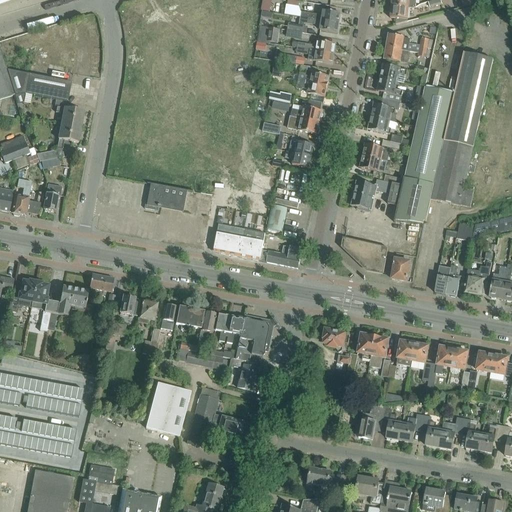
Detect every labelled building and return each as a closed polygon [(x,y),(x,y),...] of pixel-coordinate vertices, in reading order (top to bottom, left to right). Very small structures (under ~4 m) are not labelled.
[(415,9),(416,0),(391,0),(391,7),(408,9),(415,9)] [(479,2),(478,0),(454,0),(458,9),(479,2)] [(300,17),(339,24),(341,15),(323,12),(322,16),(301,12),(299,7),(286,5),(285,15),(300,17)] [(407,20),(408,9),(391,7),(390,19),(396,19),(395,26),(407,22),(407,20)] [(300,17),(298,25),(304,26),(304,24),(320,26),(320,31),(337,34),(339,24),(300,17)] [(302,33),(304,26),(288,24),(287,31),(302,33)] [(278,38),(279,30),(268,28),(267,41),(279,43),(280,39),(278,38)] [(302,33),(287,31),(286,38),(301,40),(302,33)] [(404,39),(404,38),(388,36),(386,48),(408,52),(410,40),(404,39)] [(421,39),(419,48),(431,50),(433,41),(429,40),(421,39)] [(297,48),(297,49),(333,56),(335,45),(317,42),(317,47),(305,45),(292,42),(292,47),(297,48)] [(14,96),(4,61),(1,51),(0,48),(0,100),(14,96)] [(386,48),(384,61),(408,65),(410,52),(408,52),(386,48)] [(419,48),(418,57),(426,58),(429,58),(431,59),(433,51),(431,50),(419,48)] [(333,56),(297,49),(296,53),(309,55),(308,61),(332,65),(333,56)] [(33,51),(4,61),(14,96),(20,116),(25,95),(29,76),(33,51)] [(297,57),(275,54),(274,61),(296,64),(297,57)] [(380,78),(380,79),(397,83),(397,82),(403,83),(405,76),(408,77),(409,72),(383,66),(381,73),(380,73),(380,76),(380,78)] [(417,67),(415,74),(427,76),(428,70),(417,67)] [(311,74),(311,79),(304,77),(305,76),(299,75),(298,82),(327,88),(329,78),(311,74)] [(71,84),(29,76),(25,95),(56,101),(55,107),(57,107),(56,113),(63,114),(61,124),(81,128),(84,112),(67,109),(67,103),(71,84)] [(395,90),(397,83),(380,79),(380,81),(378,82),(378,85),(379,86),(377,92),(388,94),(386,101),(400,104),(401,97),(403,98),(405,92),(402,92),(395,90)] [(324,99),(327,88),(298,82),(296,89),(302,91),(303,89),(308,90),(307,95),(318,97),(316,104),(321,105),(322,105),(323,99),(324,99)] [(431,201),(453,95),(423,89),(411,141),(410,147),(403,180),(402,187),(398,205),(395,220),(422,225),(423,222),(426,223),(431,201)] [(270,93),(269,101),(290,105),(292,96),(281,93),(280,95),(270,93)] [(302,112),(292,110),(290,118),(319,124),(320,118),(321,118),(322,115),(321,114),(321,113),(319,112),(321,105),(316,104),(308,102),(307,109),(303,109),(302,112)] [(372,117),(372,118),(389,122),(390,114),(394,115),(395,110),(374,106),(373,112),(372,112),(371,116),(372,117)] [(267,113),(265,120),(277,123),(279,115),(267,113)] [(289,124),(288,130),(298,132),(316,136),(317,133),(318,132),(319,130),(318,129),(319,124),(290,118),(289,124)] [(395,123),(389,122),(372,118),(371,119),(370,120),(369,123),(370,125),(369,131),(390,135),(391,130),(393,130),(395,123)] [(78,144),(81,128),(61,124),(57,150),(41,153),(43,161),(64,157),(63,150),(64,141),(78,144)] [(262,131),(279,135),(281,127),(264,124),(262,131)] [(30,154),(28,150),(23,135),(0,144),(2,149),(3,152),(0,153),(4,164),(26,156),(30,154)] [(391,135),(390,142),(401,145),(410,147),(411,141),(402,139),(402,137),(391,135)] [(291,141),(288,152),(288,153),(311,158),(314,146),(291,141)] [(401,145),(390,142),(382,141),(381,147),(390,148),(399,151),(401,145)] [(389,150),(375,147),(365,145),(364,151),(363,151),(362,155),(363,156),(363,157),(382,161),(383,154),(388,156),(389,150)] [(30,154),(26,156),(29,165),(40,162),(35,148),(28,150),(30,154)] [(288,153),(288,152),(286,152),(285,160),(292,161),(291,165),(309,169),(311,158),(288,153)] [(380,167),(382,161),(363,157),(362,158),(361,159),(361,162),(361,163),(360,169),(384,174),(386,168),(380,167)] [(285,163),(273,160),(272,167),(283,169),(285,163)] [(148,198),(188,203),(192,178),(152,172),(148,198)] [(211,207),(228,209),(232,176),(215,174),(211,207)] [(402,187),(403,180),(385,176),(383,182),(392,185),(402,187)] [(15,196),(11,214),(14,214),(14,216),(13,216),(18,217),(19,215),(25,217),(26,214),(40,216),(42,204),(28,202),(32,183),(18,180),(17,188),(23,189),(22,197),(15,196)] [(390,194),(392,185),(383,182),(377,181),(376,187),(357,183),(356,188),(355,189),(354,193),(355,194),(355,195),(380,200),(382,192),(390,194)] [(398,205),(402,187),(392,185),(390,194),(388,203),(398,205)] [(55,213),(58,197),(60,198),(62,189),(47,186),(45,193),(42,210),(43,210),(43,211),(45,212),(45,213),(49,214),(49,212),(55,213)] [(0,211),(9,213),(13,192),(0,189),(0,211)] [(379,206),(380,200),(355,195),(354,196),(353,197),(352,200),(353,202),(352,207),(357,208),(357,211),(370,213),(371,211),(372,207),(375,208),(379,206)] [(287,206),(272,203),(266,230),(281,233),(287,206)] [(511,217),(475,226),(472,240),(511,231),(511,230),(511,217)] [(472,240),(475,226),(459,225),(456,239),(472,242),(472,240)] [(219,226),(214,252),(219,253),(218,254),(228,256),(232,237),(234,229),(219,226)] [(232,237),(228,256),(238,258),(242,239),(243,231),(234,229),(232,237)] [(242,239),(238,258),(250,260),(256,232),(245,230),(245,231),(243,231),(242,239)] [(256,232),(250,260),(260,262),(262,251),(263,243),(265,234),(256,232)] [(345,240),(343,248),(367,271),(383,274),(388,250),(345,240)] [(290,248),(290,249),(285,248),(284,255),(269,252),(262,251),(260,262),(298,270),(302,250),(290,248)] [(395,260),(391,280),(406,283),(410,263),(395,260)] [(469,270),(465,294),(466,294),(466,295),(467,296),(470,297),(471,296),(471,295),(481,297),(482,295),(485,296),(487,285),(484,285),(484,281),(488,282),(492,263),(487,262),(486,268),(480,267),(479,272),(469,270)] [(511,271),(511,266),(508,265),(507,269),(501,300),(506,301),(507,303),(510,303),(511,302),(511,277),(511,271)] [(451,270),(446,295),(451,296),(451,297),(455,298),(456,297),(457,297),(460,278),(456,277),(458,267),(451,266),(451,270)] [(507,269),(500,267),(499,276),(494,275),(489,298),(490,298),(491,300),(495,301),(496,299),(501,300),(507,269)] [(439,273),(435,293),(436,293),(436,295),(441,296),(441,294),(446,295),(451,270),(440,268),(439,273)] [(111,294),(113,281),(114,280),(92,275),(89,289),(111,294)] [(0,297),(2,290),(12,292),(14,280),(0,277),(0,297)] [(32,307),(36,283),(31,282),(29,283),(23,282),(21,295),(19,295),(18,300),(12,299),(10,309),(16,311),(17,306),(21,307),(31,308),(32,307)] [(48,331),(53,303),(47,302),(47,300),(46,300),(48,287),(42,286),(41,284),(36,283),(32,307),(31,308),(44,311),(43,314),(42,314),(39,331),(47,333),(48,331)] [(60,305),(53,303),(48,331),(54,332),(56,317),(57,318),(57,316),(64,317),(68,317),(70,306),(73,307),(72,310),(77,311),(75,319),(90,321),(93,306),(85,305),(88,293),(63,288),(60,305)] [(115,296),(109,295),(106,307),(113,308),(115,296)] [(136,301),(135,301),(135,300),(134,300),(133,299),(130,298),(129,299),(122,298),(119,314),(132,317),(137,318),(140,302),(139,301),(137,301),(136,301)] [(139,319),(138,318),(137,323),(147,325),(147,321),(155,322),(158,305),(150,303),(147,301),(144,302),(142,302),(139,319)] [(170,307),(164,306),(161,321),(160,329),(159,331),(160,331),(155,357),(160,357),(164,336),(166,330),(167,322),(173,323),(176,308),(174,308),(175,307),(170,306),(170,307)] [(187,332),(191,311),(184,310),(185,309),(180,308),(180,309),(178,309),(175,325),(181,326),(180,331),(187,332)] [(201,330),(204,314),(202,313),(202,312),(196,311),(196,312),(191,311),(187,332),(194,333),(195,329),(200,329),(201,330)] [(207,314),(204,314),(201,330),(200,329),(197,344),(204,345),(206,332),(212,334),(212,332),(215,316),(214,316),(214,314),(208,313),(207,314)] [(217,316),(214,331),(220,332),(218,342),(224,343),(225,337),(227,337),(228,333),(229,334),(230,327),(228,326),(230,319),(225,318),(224,316),(221,315),(219,317),(217,316)] [(227,337),(226,343),(232,344),(234,335),(239,336),(240,336),(243,321),(242,319),(238,318),(237,320),(230,319),(228,326),(230,327),(229,334),(228,333),(227,337)] [(266,325),(244,321),(243,321),(240,336),(239,336),(239,340),(238,339),(236,352),(235,360),(241,361),(261,365),(268,329),(266,325)] [(110,323),(108,335),(104,353),(112,354),(115,341),(119,341),(120,337),(124,338),(126,326),(110,323)] [(328,347),(335,349),(338,353),(342,351),(344,351),(347,349),(348,345),(349,337),(345,336),(345,335),(332,332),(330,328),(325,327),(321,329),(324,333),(325,333),(324,340),(325,340),(324,344),(328,345),(328,347)] [(160,331),(159,331),(153,330),(150,342),(143,341),(141,354),(155,357),(160,331)] [(371,361),(375,336),(370,335),(367,337),(361,336),(358,355),(363,356),(362,359),(370,361),(371,361)] [(380,337),(375,336),(371,361),(370,361),(369,367),(380,369),(382,360),(385,360),(389,341),(383,340),(380,337)] [(186,363),(187,351),(184,350),(185,344),(180,343),(177,361),(185,362),(185,363),(186,363)] [(412,363),(414,346),(412,343),(409,343),(407,344),(401,343),(398,360),(397,365),(411,368),(412,363)] [(189,345),(185,344),(184,350),(187,351),(188,351),(196,352),(197,347),(189,345)] [(415,346),(414,346),(412,363),(425,365),(428,348),(422,347),(420,345),(417,344),(415,346)] [(451,369),(454,351),(441,349),(438,366),(451,369)] [(220,371),(223,359),(188,351),(187,351),(186,363),(185,363),(220,371)] [(235,360),(236,352),(231,351),(231,353),(223,351),(222,353),(222,357),(230,359),(235,360)] [(468,354),(454,351),(451,369),(451,371),(451,373),(453,375),(457,375),(459,374),(460,372),(460,370),(465,371),(468,354)] [(357,356),(351,355),(350,354),(349,358),(348,365),(347,371),(354,372),(357,356)] [(480,355),(477,371),(491,374),(494,357),(493,357),(491,355),(488,354),(486,356),(480,355)] [(348,365),(349,358),(338,356),(337,363),(348,365)] [(494,357),(491,374),(504,376),(507,360),(502,359),(500,356),(497,356),(495,357),(494,357)] [(230,359),(229,367),(237,368),(237,366),(240,367),(241,361),(235,360),(230,359)] [(388,378),(390,366),(391,362),(384,361),(381,377),(388,378)] [(257,370),(243,366),(237,388),(250,392),(253,380),(254,380),(257,370)] [(396,367),(390,366),(388,378),(394,379),(396,367)] [(435,381),(437,368),(431,367),(430,370),(428,379),(435,381)] [(428,379),(430,370),(424,369),(422,381),(428,382),(428,379)] [(470,374),(468,385),(475,387),(477,374),(470,372),(470,374)] [(470,374),(469,374),(464,373),(461,386),(467,387),(468,385),(470,374)] [(0,375),(0,403),(19,407),(20,404),(26,405),(25,408),(78,418),(83,391),(0,375)] [(178,437),(190,393),(157,384),(145,429),(178,437)] [(200,395),(187,444),(206,449),(209,435),(238,442),(243,423),(215,415),(219,398),(222,399),(223,394),(220,393),(202,388),(200,395)] [(362,421),(358,438),(372,441),(375,422),(381,423),(384,408),(371,406),(369,422),(362,421)] [(399,442),(402,425),(395,423),(396,417),(391,416),(392,411),(386,410),(383,424),(389,425),(386,439),(399,442)] [(415,429),(420,430),(423,417),(417,415),(416,420),(411,419),(409,426),(402,425),(399,442),(412,444),(415,429)] [(0,416),(0,445),(71,459),(76,431),(23,421),(22,425),(16,424),(17,420),(0,416)] [(439,449),(442,432),(435,430),(436,424),(431,423),(431,418),(425,417),(423,431),(428,432),(426,446),(439,449)] [(442,432),(439,449),(452,451),(455,435),(455,432),(461,433),(463,420),(457,418),(456,425),(444,423),(442,432)] [(479,452),(482,435),(475,434),(476,427),(471,426),(471,421),(465,420),(463,434),(469,435),(466,449),(479,452)] [(492,454),(494,442),(495,439),(500,441),(503,427),(497,426),(496,430),(490,429),(489,436),(482,435),(479,452),(492,454)] [(511,457),(511,433),(510,433),(511,428),(505,427),(502,441),(508,442),(505,457),(511,457)] [(83,480),(79,503),(85,504),(83,511),(90,511),(91,504),(92,504),(94,490),(102,491),(104,485),(109,486),(108,492),(117,494),(118,487),(112,486),(114,470),(91,466),(88,481),(83,480)] [(310,469),(307,485),(328,488),(328,485),(336,486),(335,489),(344,491),(346,478),(337,476),(337,479),(330,478),(331,473),(310,469)] [(68,511),(74,478),(35,471),(27,511),(68,511)] [(381,504),(385,484),(384,484),(384,486),(378,485),(378,481),(358,478),(355,494),(371,497),(370,505),(381,506),(381,504)] [(404,511),(408,511),(412,493),(391,489),(392,484),(385,483),(385,484),(381,504),(381,506),(379,511),(386,511),(387,509),(404,511)] [(211,511),(212,510),(217,511),(218,511),(220,504),(218,503),(219,497),(220,497),(223,488),(208,484),(202,507),(196,505),(195,509),(185,506),(183,511),(211,511)] [(158,511),(161,498),(122,490),(117,511),(158,511)] [(426,490),(423,505),(422,511),(424,511),(448,511),(451,496),(446,495),(446,494),(426,490)] [(481,511),(483,504),(477,503),(477,499),(458,496),(454,511),(455,511),(456,511),(461,511),(460,511),(462,511),(463,511),(481,511)] [(303,501),(301,511),(283,506),(281,511),(317,511),(320,502),(326,504),(327,499),(303,501)] [(488,505),(483,504),(481,511),(502,511),(504,504),(498,503),(494,503),(495,502),(489,501),(488,505)]
